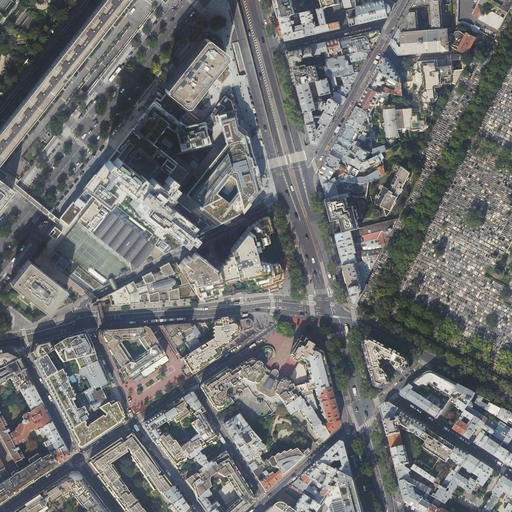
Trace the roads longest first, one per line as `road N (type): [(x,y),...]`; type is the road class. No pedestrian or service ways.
road 1 (residential): [(0,270),(188,32),(187,13)]
road 2 (residential): [(187,13),(165,12),(0,222)]
road 3 (residential): [(87,322),(86,300),(285,200)]
road 4 (primary): [(241,0),(305,230)]
road 5 (primary): [(312,218),(251,0)]
road 6 (secondary): [(231,0),(285,200)]
road 7 (secondary): [(272,307),(87,322)]
road 8 (residential): [(307,177),(381,45)]
road 9 (residential): [(264,500),(191,383)]
road 10 (residential): [(388,394),(502,468)]
road 11 (secondary): [(307,177),(274,47)]
road 12 (residential): [(15,340),(78,457)]
road 13 (tertiary): [(264,500),(363,414)]
road 14 (residential): [(274,47),(395,20)]
road 15 (residential): [(287,309),(191,383)]
